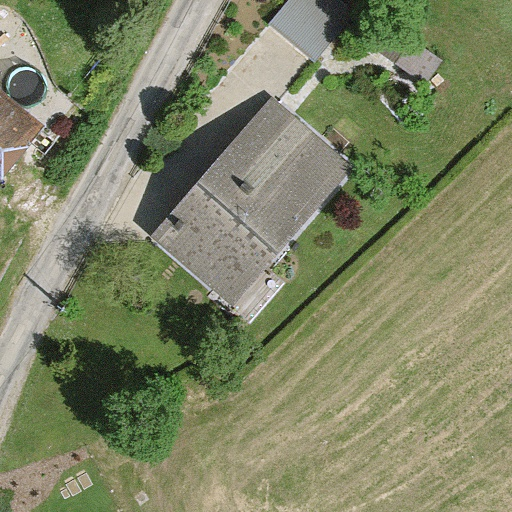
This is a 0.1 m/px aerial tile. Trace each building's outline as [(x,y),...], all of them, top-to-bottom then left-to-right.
[(295,0),(269,23),(298,57),(343,19),(326,0),(295,0)] [(425,50),(376,15),(362,36),(411,71),(425,50)] [(0,162),(33,124),(0,95),(0,162)] [(263,222),(278,237),(339,170),(271,106),(161,229),(213,277),(263,222)] [(228,292),(278,237),(263,222),(213,277),(228,292)]
